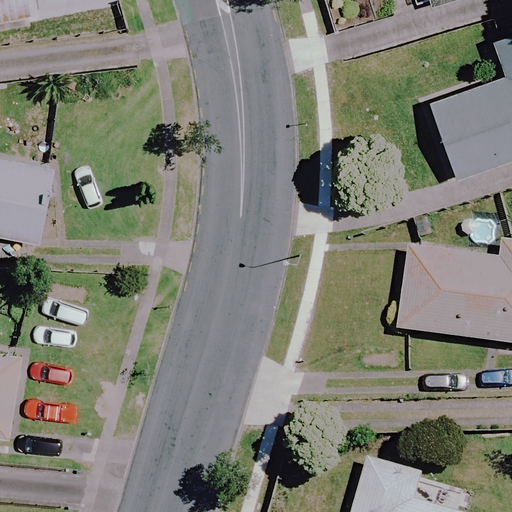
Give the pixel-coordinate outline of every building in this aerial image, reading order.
[(0,0),(0,33),(32,29),(28,0),(0,0)] [(463,0),(425,0),(429,11),(463,0)] [(511,161),(511,35),(492,43),(505,79),(428,106),(455,182),(511,161)] [(0,162),(0,239),(37,248),(54,175),(0,162)] [(511,245),(502,244),(500,260),(411,250),(401,334),(511,347),(511,245)] [(0,438),(10,440),(21,354),(0,351),(0,438)] [(423,475),(365,461),(352,511),(442,511),(415,505),(423,475)]
